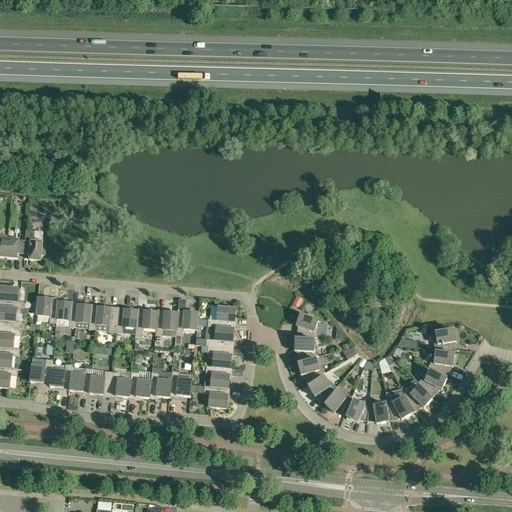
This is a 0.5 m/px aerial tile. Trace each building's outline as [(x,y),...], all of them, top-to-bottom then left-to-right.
[(26,231),(25,241),(24,255),(30,256),(29,261),(41,262),(41,257),(44,256),(46,254),(46,252),(44,249),(42,248),(43,241),(34,240),(35,232),(26,231)] [(0,257),(6,259),(8,237),(2,237),(0,238),(0,257)] [(15,238),(8,237),(6,259),(17,260),(18,254),(24,255),(25,241),(17,241),(15,238)] [(0,308),(23,310),(24,303),(20,303),(21,290),(1,288),(0,301),(0,300),(0,308)] [(296,299),(294,303),(300,306),(303,300),(297,297),(296,299)] [(56,325),(59,299),(48,298),(47,300),(38,299),(37,317),(50,318),(49,324),(56,325)] [(59,299),(56,325),(57,325),(57,321),(70,322),(69,328),(76,329),(78,303),(67,302),(67,304),(59,303),(59,299)] [(87,305),(87,307),(78,306),(79,303),(78,303),(76,329),(77,324),(89,325),(89,331),(96,332),(98,306),(91,305),(87,305)] [(99,306),(98,306),(96,332),(109,333),(109,334),(116,334),(118,308),(106,307),(105,309),(98,308),(99,306)] [(0,328),(22,330),(22,323),(16,323),(17,310),(23,311),(23,310),(0,308),(0,328)] [(116,334),(135,336),(135,338),(138,310),(138,312),(125,311),(125,309),(118,308),(116,334)] [(236,330),(236,323),(237,319),(235,319),(236,310),(218,308),(217,321),(208,320),(208,322),(206,321),(198,321),(198,327),(208,327),(236,330)] [(145,310),(138,310),(135,338),(143,339),(143,330),(156,331),(155,336),(156,336),(158,311),(157,313),(145,312),(145,310)] [(167,311),(158,311),(156,336),(163,337),(163,331),(176,332),(175,336),(176,336),(178,310),(177,314),(167,313),(167,311)] [(189,311),(185,311),(178,310),(176,336),(183,337),(183,330),(197,331),(198,314),(189,313),(189,311)] [(297,330),(297,337),(317,339),(325,340),(327,325),(319,325),(319,323),(320,324),(320,323),(313,320),(313,319),(313,318),(313,317),(312,317),(312,316),(311,316),(310,315),(309,315),(308,316),(307,316),(307,317),(306,318),(300,315),(300,316),(296,327),(298,328),(297,330)] [(214,328),(213,341),(206,340),(206,347),(234,350),(235,339),(233,339),(234,330),(236,330),(208,327),(208,328),(214,328)] [(21,337),(21,336),(22,330),(0,328),(0,348),(20,350),(13,349),(14,337),(21,337)] [(455,331),(449,332),(448,331),(448,330),(447,330),(447,329),(446,329),(445,329),(444,329),(443,329),(443,330),(442,330),(442,331),(441,332),(441,333),(435,334),(435,335),(436,335),(433,351),(454,353),(455,345),(455,343),(456,343),(454,332),(455,332),(455,331)] [(319,357),(315,341),(295,340),(295,341),(295,352),(297,352),(297,354),(298,362),(319,357)] [(230,369),(231,361),(233,361),(234,350),(206,347),(206,348),(204,348),(204,353),(208,353),(207,355),(214,355),(213,368),(206,367),(232,370),(230,369)] [(0,368),(18,370),(11,369),(13,357),(19,357),(20,350),(0,348),(0,368)] [(455,357),(455,356),(435,353),(428,368),(448,376),(451,370),(451,368),(453,368),(454,357),(455,357)] [(50,388),(53,361),(33,359),(32,365),(32,370),(30,383),(44,385),(43,386),(50,387),(50,388)] [(325,374),(317,360),(297,365),(297,366),(298,366),(301,377),(303,376),(304,378),(307,385),(325,374)] [(388,367),(384,360),(379,363),(380,369),(388,367)] [(70,392),(73,366),(65,366),(65,372),(52,371),(53,361),(50,388),(63,389),(63,391),(70,392)] [(73,366),(70,392),(83,394),(83,395),(90,396),(92,370),(85,370),(85,376),(72,375),(73,366)] [(204,387),(230,390),(230,389),(228,389),(229,381),(231,381),(232,370),(206,367),(206,375),(212,375),(211,388),(204,387)] [(0,368),(0,388),(9,390),(11,376),(17,377),(18,370),(0,368)] [(172,375),(159,374),(160,369),(153,369),(152,374),(150,400),(150,399),(157,400),(157,398),(170,399),(172,372),(172,375)] [(102,398),(110,399),(112,373),(105,373),(104,379),(92,378),(93,370),(92,370),(90,396),(90,395),(103,396),(102,398)] [(448,380),(429,371),(419,383),(434,397),(439,392),(440,390),(442,391),(447,381),(448,381),(448,380)] [(179,373),(172,372),(170,399),(170,398),(177,399),(177,397),(190,398),(191,393),(191,386),(192,376),(179,375),(179,373)] [(28,373),(22,375),(25,381),(31,379),(28,373)] [(132,374),(131,381),(119,380),(119,374),(112,373),(110,399),(117,400),(117,398),(129,399),(129,400),(130,400),(132,374)] [(137,399),(141,399),(150,400),(152,374),(151,382),(139,381),(139,375),(132,374),(130,400),(137,400),(137,399)] [(337,388),(325,377),(308,389),(309,389),(315,398),(316,397),(317,399),(323,404),(337,388)] [(418,386),(404,395),(405,396),(415,413),(421,409),(423,408),(424,409),(432,401),(433,401),(418,386)] [(230,390),(204,387),(204,394),(210,395),(209,408),(226,410),(228,397),(229,397),(230,390)] [(344,417),(352,398),(338,391),(325,407),(325,408),(326,407),(334,414),(336,413),(337,414),(344,417)] [(403,398),(387,401),(392,422),(399,420),(401,419),(402,421),(412,416),(413,416),(403,398)] [(367,425),(370,402),(354,401),(346,420),(347,420),(347,419),(358,423),(359,422),(361,422),(367,423),(367,425)] [(370,402),(367,425),(368,425),(368,423),(374,424),(377,423),(377,425),(388,423),(388,424),(389,424),(385,404),(370,402)]
